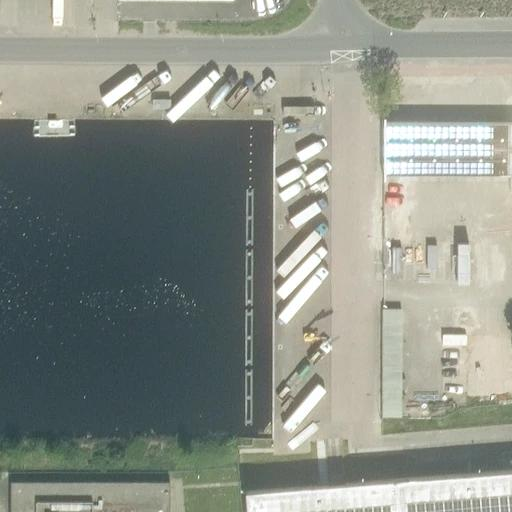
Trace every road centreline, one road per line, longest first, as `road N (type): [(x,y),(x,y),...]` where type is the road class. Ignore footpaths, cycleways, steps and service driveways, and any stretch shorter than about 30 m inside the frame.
road 1 (unclassified): [(0,48),(349,50)]
road 2 (unclassified): [(349,50),(511,45)]
